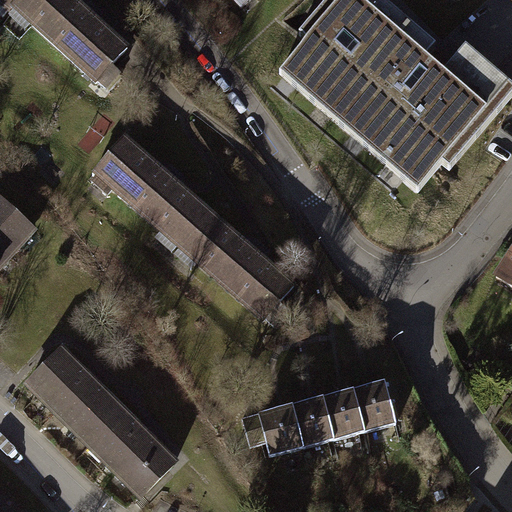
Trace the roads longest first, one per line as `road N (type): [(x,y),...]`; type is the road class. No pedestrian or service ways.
road 1 (residential): [(409,298),(347,254),(269,137),(160,0)]
road 2 (residential): [(409,298),(421,352),(448,407),(511,493)]
road 3 (residential): [(511,190),(464,253),(409,298)]
